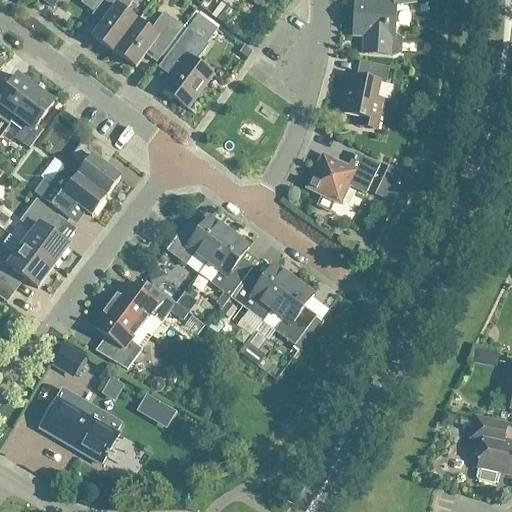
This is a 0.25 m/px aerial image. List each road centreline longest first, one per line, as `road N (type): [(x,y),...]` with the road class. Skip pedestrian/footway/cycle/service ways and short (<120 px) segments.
road 1 (tertiary): [(327,478),(433,285),(489,126)]
road 2 (residential): [(178,154),(0,20)]
road 3 (residential): [(251,208),(303,113),(321,0)]
road 4 (residential): [(56,319),(178,154)]
road 5 (residential): [(353,286),(251,208)]
road 6 (tertiary): [(496,0),(489,126)]
